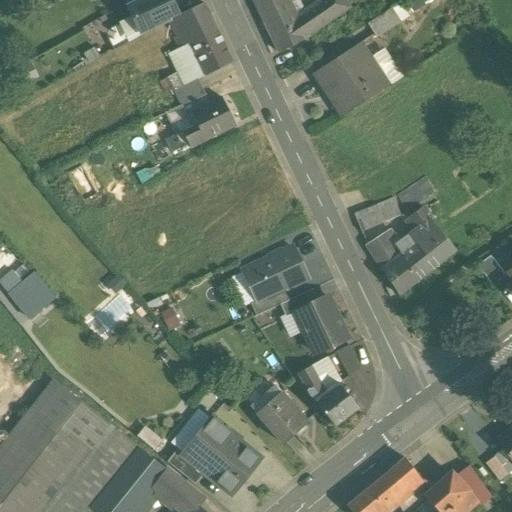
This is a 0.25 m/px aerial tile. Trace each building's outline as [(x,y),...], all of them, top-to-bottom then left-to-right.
[(137,0),(127,5),(141,36),(170,22),(169,20),(177,16),(168,0),(137,0)] [(286,0),(252,0),(265,26),(293,12),(286,0)] [(324,0),(296,18),(307,37),(308,36),(349,9),(342,0),(324,0)] [(203,4),(177,16),(190,44),(216,31),(203,4)] [(390,10),(367,25),(376,39),(399,24),(390,10)] [(293,12),(265,26),(278,54),(309,38),(308,36),(307,37),(296,18),(293,12)] [(190,44),(177,16),(169,20),(170,22),(177,38),(174,39),(179,49),(190,44)] [(216,31),(190,44),(206,76),(231,63),(216,31)] [(357,46),(314,74),(343,118),(386,90),(357,46)] [(185,86),(172,92),(180,107),(204,95),(196,80),(185,86)] [(204,95),(180,107),(185,117),(190,115),(190,114),(209,105),(204,95)] [(209,105),(190,114),(190,115),(196,126),(203,141),(233,126),(220,100),(209,105)] [(196,126),(174,137),(182,152),(203,141),(196,126)] [(418,182),(397,194),(404,207),(425,194),(418,182)] [(392,197),(353,214),(361,232),(400,215),(392,197)] [(408,218),(368,245),(398,296),(455,252),(430,220),(432,219),(422,207),(408,218)] [(292,248),(243,271),(257,301),(258,302),(283,290),(307,279),(292,248)] [(505,277),(490,257),(477,266),(492,286),(505,277)] [(53,301),(34,275),(8,293),(27,319),(53,301)] [(283,290),(258,302),(257,301),(250,304),(256,316),(280,305),(288,301),(283,290)] [(288,301),(280,305),(286,318),(295,313),(295,312),(317,302),(312,290),(288,301)] [(347,339),(327,297),(317,302),(295,312),(295,313),(314,354),(347,339)] [(349,348),(336,354),(348,379),(360,371),(349,348)] [(325,393),(311,367),(297,374),(309,394),(314,401),(325,393)] [(52,381),(34,404),(89,449),(108,426),(52,381)] [(325,393),(314,401),(332,425),(356,407),(338,383),(325,393)] [(307,423),(275,387),(263,398),(269,404),(256,415),(283,445),(307,423)] [(34,404),(0,446),(0,511),(38,511),(89,449),(34,404)] [(234,434),(212,417),(181,456),(204,474),(232,496),(262,459),(233,436),(234,434)] [(89,449),(38,511),(91,511),(92,511),(94,510),(104,497),(140,452),(108,426),(89,449)] [(511,428),(496,441),(504,451),(511,462),(511,428)] [(140,452),(104,497),(122,511),(131,511),(150,489),(165,470),(141,450),(140,452)] [(511,470),(511,462),(504,451),(495,458),(507,474),(511,470)] [(196,485),(204,474),(181,456),(176,452),(167,463),(196,485)] [(404,459),(378,481),(390,494),(383,500),(389,508),(422,479),(404,459)] [(165,470),(150,489),(178,511),(192,511),(197,506),(198,506),(203,500),(165,470)] [(453,475),(412,510),(414,511),(467,511),(477,503),(471,493),(453,475)] [(378,481),(347,506),(352,511),(387,511),(390,510),(389,508),(383,500),(390,494),(378,481)] [(122,511),(104,497),(94,510),(96,511),(122,511)]
